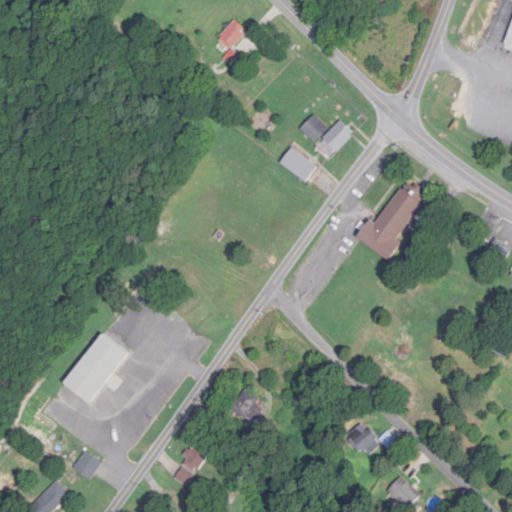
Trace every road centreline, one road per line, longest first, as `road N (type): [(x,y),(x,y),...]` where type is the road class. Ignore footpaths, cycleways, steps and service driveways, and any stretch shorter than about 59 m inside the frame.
road 1 (residential): [(400,119),(113,511)]
road 2 (residential): [(500,511),(270,292)]
road 3 (tertiary): [(511,201),(400,119),(277,0)]
road 4 (residential): [(400,119),(452,0)]
